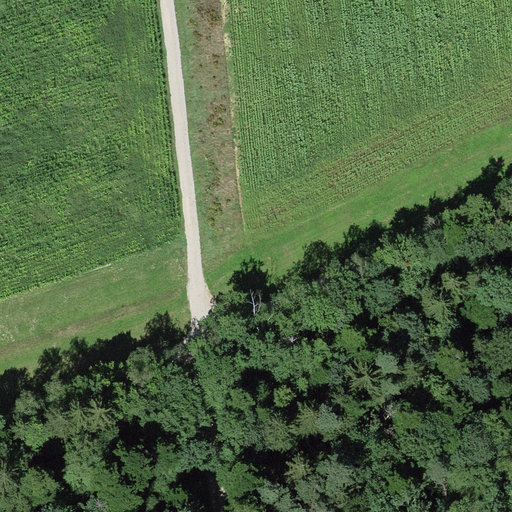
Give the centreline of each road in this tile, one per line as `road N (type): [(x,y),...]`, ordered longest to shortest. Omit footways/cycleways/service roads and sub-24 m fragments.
road 1 (track): [(0,425),(200,343),(163,0)]
road 2 (track): [(217,511),(200,343),(511,193)]
